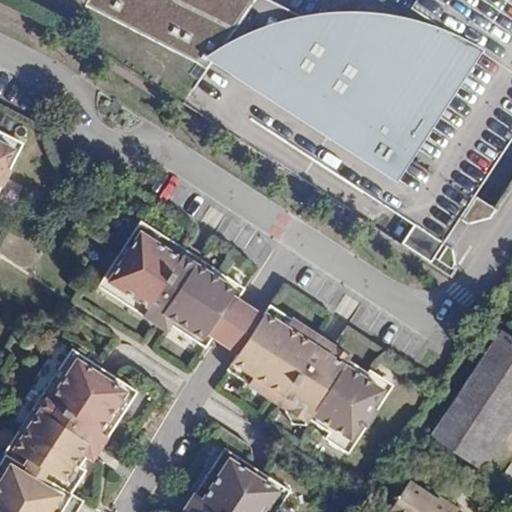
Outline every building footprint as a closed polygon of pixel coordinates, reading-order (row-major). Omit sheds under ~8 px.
[(511,0),(257,0),(258,1),(256,0),(88,0),(86,6),(71,34),(76,37),(401,248),(449,279),(481,230),(459,216),(473,195),(446,178),(511,76),(511,0)] [(481,183),(511,134),(511,76),(446,178),(473,195),(481,183)] [(0,192),(32,136),(0,118),(0,192)] [(473,195),(459,216),(481,230),(495,209),(503,197),(481,183),(473,195)] [(244,289),(140,221),(98,287),(166,331),(170,325),(205,348),(213,337),(237,300),(244,289)] [(251,309),(237,300),(213,337),(228,347),(238,354),(262,316),(251,309)] [(350,357),(269,305),(262,316),(238,354),(227,371),(307,423),(309,420),(352,448),(391,388),(348,361),(350,357)] [(488,353),(511,368),(511,339),(501,333),(488,353)] [(5,454),(65,490),(86,453),(92,457),(134,387),(67,347),(4,454),(5,454)] [(475,465),(511,408),(511,368),(488,353),(432,437),(475,465)] [(270,511),(290,480),(223,440),(181,510),(185,511),(270,511)] [(78,511),(85,502),(65,490),(5,454),(0,462),(0,511),(78,511)] [(455,511),(436,499),(409,481),(388,511),(455,511)] [(436,499),(455,511),(456,511),(458,510),(438,497),(436,499)]
